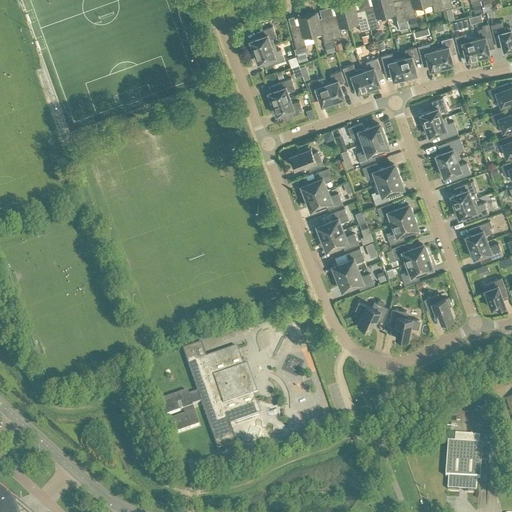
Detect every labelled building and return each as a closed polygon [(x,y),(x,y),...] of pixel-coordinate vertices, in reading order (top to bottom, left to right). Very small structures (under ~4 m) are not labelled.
[(371,0),(373,5),(365,7),(370,28),(379,26),(377,18),(386,16),(382,0),(371,0)] [(382,0),(386,16),(395,14),(399,28),(409,26),(407,18),(401,0),(382,0)] [(414,9),(423,6),(421,0),(401,0),(407,18),(416,16),(414,9)] [(421,0),(423,6),(432,4),(434,11),(443,9),(441,0),(421,0)] [(441,0),(443,9),(453,6),(451,0),(441,0)] [(477,0),(472,1),(474,13),(482,11),(480,5),(481,4),(480,0),(477,0)] [(354,2),(344,4),(350,26),(359,23),(361,31),(370,28),(365,7),(356,10),(354,2)] [(336,15),(328,17),(333,38),(343,35),(341,28),(350,26),(344,4),(334,7),(336,15)] [(317,11),(307,14),(313,36),(322,33),(325,43),(334,40),(333,38),(328,17),(319,19),(317,11)] [(313,36),(307,14),(297,17),(300,25),(291,27),(296,48),(294,48),(295,53),(303,51),(302,46),(306,45),(304,38),(313,36)] [(505,49),(506,51),(511,49),(511,31),(511,32),(510,25),(504,27),(502,21),(491,24),(494,37),(500,36),(503,50),(505,49)] [(480,37),(474,38),(479,58),(488,56),(488,54),(490,53),(487,39),(492,38),(488,22),(482,24),(483,27),(478,28),(480,37)] [(249,42),(252,52),(274,44),(272,38),(277,36),(273,25),(261,29),(263,35),(250,40),(251,42),(249,42)] [(377,29),(373,34),(377,39),(382,34),(377,29)] [(479,58),(474,38),(473,35),(467,37),(466,32),(454,35),(457,47),(463,45),(467,59),(469,59),(469,61),(479,58)] [(437,48),(442,68),(452,65),(451,64),(454,63),(450,49),(456,48),(453,36),(442,39),(444,46),(437,48)] [(333,42),(325,44),(327,52),(335,50),(333,42)] [(442,68),(437,48),(431,50),(429,42),(418,45),(421,57),(426,55),(430,69),(432,68),(433,70),(442,68)] [(274,44),(252,52),(255,61),(257,60),(258,62),(271,57),(273,63),(285,59),(281,48),(277,50),(274,44)] [(407,56),(401,57),(405,77),(415,75),(414,73),(417,73),(413,59),(419,57),(417,46),(405,48),(407,56)] [(405,77),(401,57),(394,59),(392,51),(381,54),(384,65),(390,64),(393,78),(395,78),(395,80),(405,77)] [(306,60),(304,53),(297,55),(299,61),(306,60)] [(368,68),(363,70),(370,89),(378,86),(378,84),(380,84),(375,70),(381,68),(377,57),(366,61),(368,68)] [(370,89),(363,70),(362,67),(355,69),(353,63),(342,67),(347,80),(352,78),(357,92),(359,91),(360,93),(370,89)] [(292,66),(294,72),(301,69),(303,75),(308,73),(306,65),(300,67),(299,64),(292,66)] [(333,80),(327,83),(334,102),(343,99),(342,97),(344,96),(340,82),(345,80),(341,69),(330,73),(333,80)] [(327,83),(324,75),(318,78),(307,81),(311,93),(317,91),(319,96),(321,104),(324,104),(324,105),(334,102),(327,83)] [(267,94),(270,103),(290,96),(288,90),(295,88),(291,77),(280,81),(282,87),(268,91),(269,94),(267,94)] [(498,96),(501,104),(511,99),(511,85),(501,89),(499,84),(488,88),(492,99),(498,96)] [(290,96),(270,103),(274,113),(276,112),(276,114),(290,109),(292,115),(303,111),(299,100),(292,103),(290,96)] [(419,116),(423,125),(442,117),(440,111),(447,109),(442,96),(431,100),(434,108),(420,113),(421,115),(419,116)] [(490,113),(494,124),(501,122),(503,129),(511,126),(511,112),(504,115),(502,110),(490,113)] [(442,117),(423,125),(426,134),(428,133),(429,135),(442,130),(445,137),(458,132),(453,120),(447,122),(445,116),(442,117)] [(360,135),(363,142),(385,134),(382,126),(380,127),(379,123),(365,128),(364,127),(362,122),(348,126),(352,138),(360,135)] [(342,134),(334,137),(339,150),(347,147),(342,134)] [(385,134),(363,142),(365,149),(357,152),(361,163),(375,158),(373,153),(374,151),(387,146),(386,142),(388,142),(385,134)] [(493,139),(497,150),(504,148),(506,155),(511,152),(511,138),(506,141),(504,135),(493,139)] [(434,156),(438,165),(457,158),(457,159),(460,158),(458,151),(464,149),(459,136),(446,141),(449,148),(435,153),(436,156),(434,156)] [(309,147),(308,145),(301,148),(302,150),(290,155),(291,157),(289,158),(292,165),(294,165),(295,166),(304,163),(305,165),(308,164),(310,170),(324,164),(318,150),(313,152),(310,147),(309,147)] [(457,158),(438,165),(441,175),(443,174),(444,176),(457,171),(459,177),(471,172),(467,162),(459,164),(457,159),(457,158)] [(500,164),(504,175),(511,172),(511,176),(511,161),(511,160),(500,164)] [(375,175),(377,182),(400,174),(397,166),(395,167),(394,163),(380,168),(378,167),(376,162),(362,167),(367,178),(375,175)] [(496,166),(489,168),(491,175),(498,172),(496,166)] [(302,189),(305,197),(327,188),(325,181),(333,178),(328,167),(315,172),(317,178),(316,179),(303,185),(304,188),(302,189)] [(400,174),(377,182),(380,189),(372,192),(376,203),(390,198),(387,193),(388,191),(402,186),(401,182),(402,182),(400,174)] [(451,196),(449,197),(453,206),(472,199),(475,198),(477,197),(475,191),(477,190),(473,179),(462,184),(464,189),(450,194),(451,196)] [(327,188),(305,197),(308,205),(310,204),(312,208),(325,202),(327,203),(329,209),(343,203),(338,192),(330,195),(327,188)] [(472,199),(453,206),(456,215),(458,215),(459,217),(472,212),(474,218),(488,213),(484,201),(477,204),(475,198),(472,199)] [(390,215),(392,222),(414,214),(411,206),(410,207),(408,203),(394,208),(393,207),(391,202),(377,207),(381,218),(390,215)] [(318,229),(321,237),(343,228),(340,222),(349,218),(344,207),(330,212),(333,218),(332,219),(318,225),(320,229),(318,229)] [(414,214),(392,222),(395,229),(386,232),(390,244),(404,239),(402,233),(403,231),(417,226),(415,223),(417,222),(414,214)] [(464,238),(468,247),(487,240),(485,234),(492,231),(490,226),(492,225),(490,220),(477,224),(479,230),(465,235),(466,237),(464,238)] [(343,228),(321,237),(324,245),(326,244),(327,248),(341,243),(342,243),(345,249),(358,243),(354,232),(346,235),(343,228)] [(487,240),(468,247),(471,256),(473,255),(474,257),(487,253),(490,259),(503,254),(498,242),(489,246),(487,240)] [(404,255),(407,262),(429,254),(426,247),(424,247),(423,243),(409,248),(407,248),(405,242),(392,247),(396,258),(404,255)] [(333,270),(336,277),(358,269),(356,262),(364,258),(360,247),(346,252),(348,258),(348,260),(334,265),(335,269),(333,270)] [(429,254),(407,262),(409,269),(401,272),(405,284),(419,279),(417,273),(417,272),(431,267),(430,263),(432,262),(429,254)] [(486,263),(476,267),(478,271),(488,268),(486,263)] [(358,269),(336,277),(339,285),(341,284),(343,288),(357,283),(358,283),(360,289),(374,284),(369,272),(361,276),(358,269)] [(377,273),(380,282),(387,279),(383,270),(377,273)] [(491,282),(483,285),(485,289),(492,307),(497,306),(497,307),(505,304),(500,290),(505,287),(501,276),(490,280),(491,282)] [(440,299),(438,293),(424,298),(429,312),(435,310),(435,312),(438,312),(441,321),(443,320),(444,322),(452,320),(451,318),(453,317),(449,305),(451,304),(449,297),(446,298),(446,296),(440,299)] [(388,307),(374,301),(372,306),(366,304),(366,305),(359,301),(355,309),(363,312),(357,323),(360,324),(359,326),(366,330),(367,328),(369,328),(373,319),(376,320),(377,318),(382,320),(388,307)] [(407,310),(392,308),(389,322),(395,323),(395,326),(397,326),(396,336),(398,337),(397,339),(405,340),(406,338),(408,338),(410,326),(418,328),(420,320),(412,318),(412,317),(406,316),(407,310)] [(238,350),(237,348),(207,359),(202,345),(183,351),(188,366),(198,394),(189,397),(188,393),(187,393),(161,402),(167,418),(183,412),(185,416),(171,421),(176,435),(199,427),(193,409),(192,407),(201,404),(211,433),(218,451),(236,444),(230,426),(261,416),(254,397),(258,395),(247,366),(244,367),(238,350)] [(455,436),(454,444),(448,444),(445,478),(448,479),(447,491),(476,493),(477,481),(480,481),(481,464),(490,465),(491,447),(479,446),(480,438),(455,436)] [(285,440),(287,447),(293,445),(291,438),(285,440)] [(233,456),(226,459),(228,465),(236,462),(233,456)] [(219,457),(196,465),(201,477),(223,469),(219,457)] [(0,511),(19,511),(16,502),(0,488),(0,511)]
